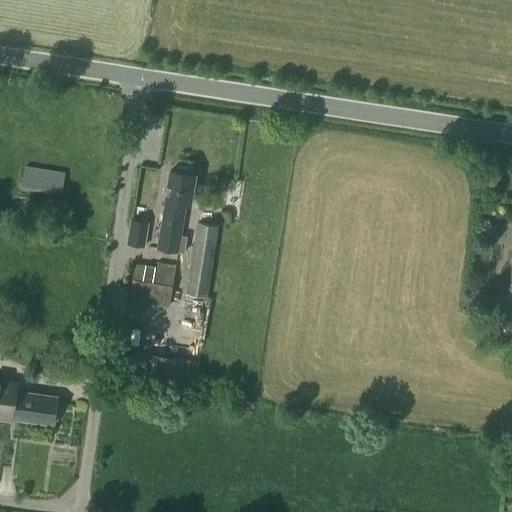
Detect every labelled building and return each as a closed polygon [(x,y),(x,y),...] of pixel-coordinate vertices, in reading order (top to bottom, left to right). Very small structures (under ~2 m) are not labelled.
[(24,166),(21,188),(61,194),(65,173),(24,166)] [(166,171),(153,249),(174,252),(182,205),(186,205),(191,175),(166,171)] [(196,222),(184,296),(205,299),(217,225),(196,222)] [(133,265),(127,300),(167,307),(173,272),(133,265)] [(130,375),(129,384),(193,393),(198,362),(147,355),(144,378),(130,375)] [(0,418),(10,420),(14,392),(15,384),(0,382),(0,418)] [(10,420),(53,425),(56,398),(14,392),(10,420)]
